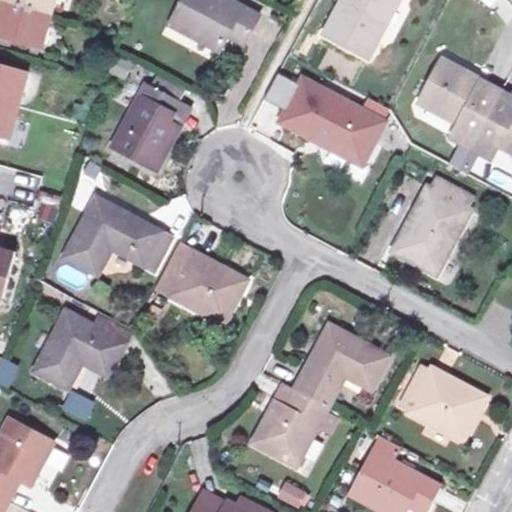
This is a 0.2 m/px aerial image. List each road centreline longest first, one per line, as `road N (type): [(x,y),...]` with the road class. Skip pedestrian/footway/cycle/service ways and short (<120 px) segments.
road 1 (residential): [(313,252),(217,409),(139,440),(100,511)]
road 2 (residential): [(511,360),(313,252)]
